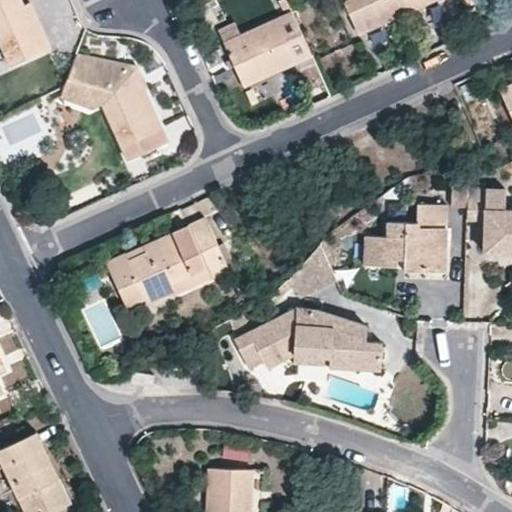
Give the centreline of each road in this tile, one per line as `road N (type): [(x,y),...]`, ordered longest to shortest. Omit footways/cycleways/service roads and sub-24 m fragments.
road 1 (residential): [(91,432),(141,413),(199,407),(300,425),(446,482)]
road 2 (residential): [(231,163),(511,33)]
road 3 (residential): [(9,263),(231,163)]
road 4 (residential): [(134,0),(170,32),(231,163)]
road 5 (residential): [(91,432),(9,263)]
road 6 (residential): [(453,349),(465,418),(446,482)]
